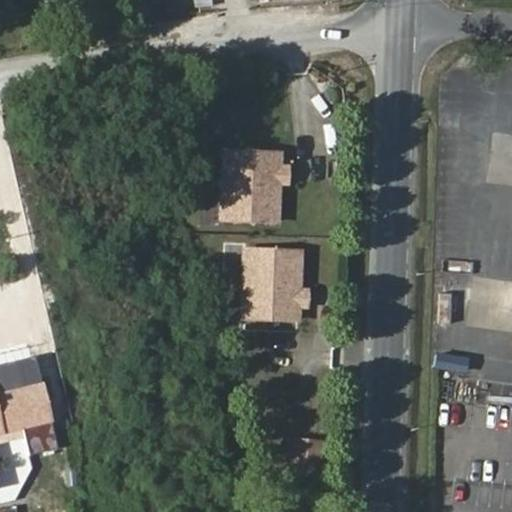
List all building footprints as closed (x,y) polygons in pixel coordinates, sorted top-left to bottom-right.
[(279,151),(223,151),(224,220),(280,219),(279,179),(279,164),(279,151)] [(248,249),(250,317),(305,316),(305,287),(304,248),(248,249)] [(225,300),(240,300),(240,281),(226,281),(225,300)] [(313,287),(305,287),(305,302),(313,302),(313,287)] [(0,432),(51,418),(35,354),(0,363),(0,432)]
